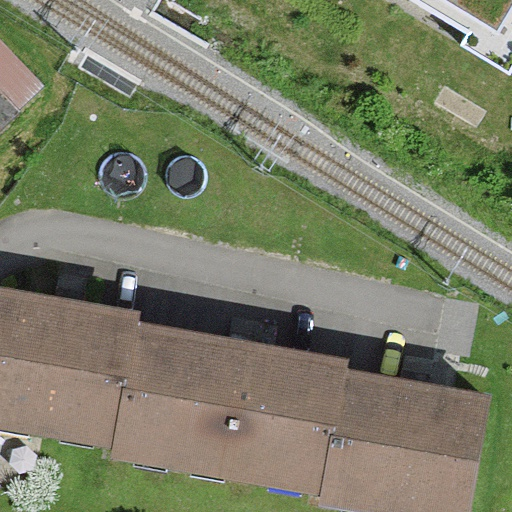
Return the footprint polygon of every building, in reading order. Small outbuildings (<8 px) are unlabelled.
[(511,0),(409,0),(473,38),(484,18),(511,34),(511,0)] [(0,132),(43,87),(0,41),(0,132)] [(142,309),(0,285),(0,412),(122,432),(140,325),(142,309)] [(122,432),(119,450),(331,484),(351,367),(352,359),(140,325),(122,432)] [(330,496),(430,511),(464,511),(485,389),(351,367),(331,484),(330,496)]
